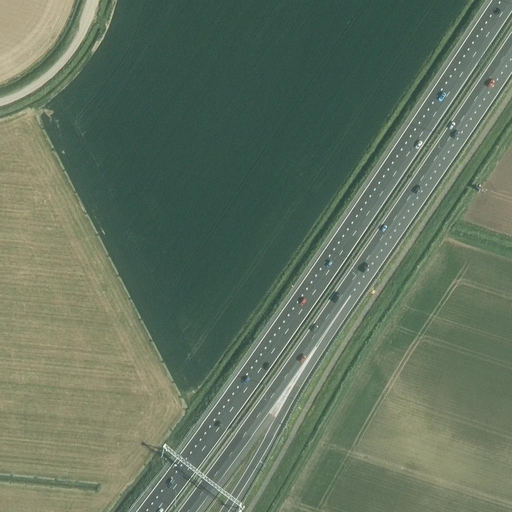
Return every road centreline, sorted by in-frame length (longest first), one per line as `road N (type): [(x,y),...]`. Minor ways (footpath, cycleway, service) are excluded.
road 1 (motorway): [(511,0),(155,511)]
road 2 (motorway): [(343,292),(511,44)]
road 3 (motorway): [(187,511),(343,292)]
road 4 (motorway): [(259,450),(343,292)]
